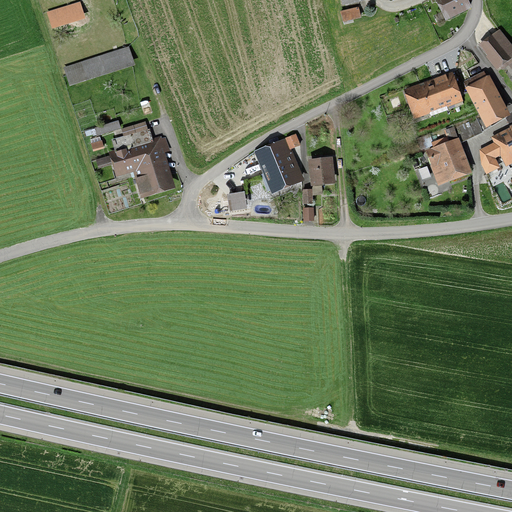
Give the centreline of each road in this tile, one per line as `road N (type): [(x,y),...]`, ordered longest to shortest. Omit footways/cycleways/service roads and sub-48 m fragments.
road 1 (track): [(0,357),(352,430),(344,234)]
road 2 (motorway): [(511,490),(0,384)]
road 3 (motorway): [(0,415),(458,511)]
road 4 (unclassified): [(187,224),(192,189),(213,172),(275,132),(443,49),(464,34),(477,0)]
road 5 (unclassified): [(511,220),(344,234),(187,224)]
road 6 (unclassified): [(187,224),(104,230),(0,256)]
road 7 (track): [(352,430),(511,461)]
road 8 (track): [(335,102),(344,234)]
